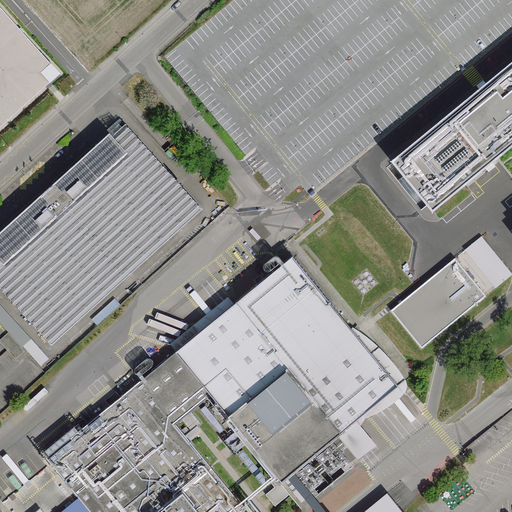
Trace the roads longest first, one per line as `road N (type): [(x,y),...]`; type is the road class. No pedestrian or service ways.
road 1 (unclassified): [(199,0),(0,179)]
road 2 (unknown): [(409,127),(432,146),(511,78)]
